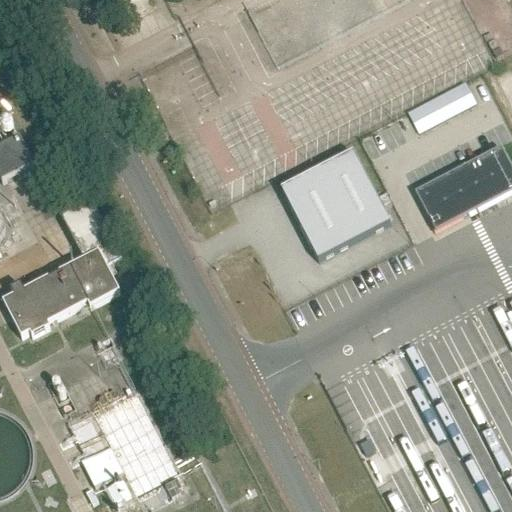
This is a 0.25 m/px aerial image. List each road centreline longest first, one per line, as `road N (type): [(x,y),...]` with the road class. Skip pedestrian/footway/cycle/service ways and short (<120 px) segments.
road 1 (tertiary): [(311,511),(45,0)]
road 2 (unknown): [(90,87),(259,0)]
